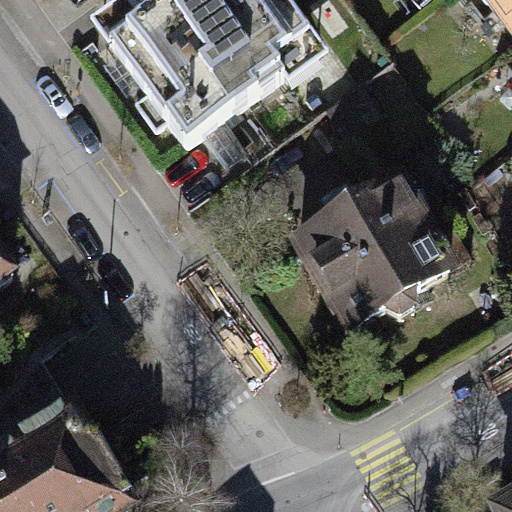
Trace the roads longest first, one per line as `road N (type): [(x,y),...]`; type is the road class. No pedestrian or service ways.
road 1 (residential): [(0,83),(304,501)]
road 2 (secondary): [(304,501),(387,467),(511,396)]
